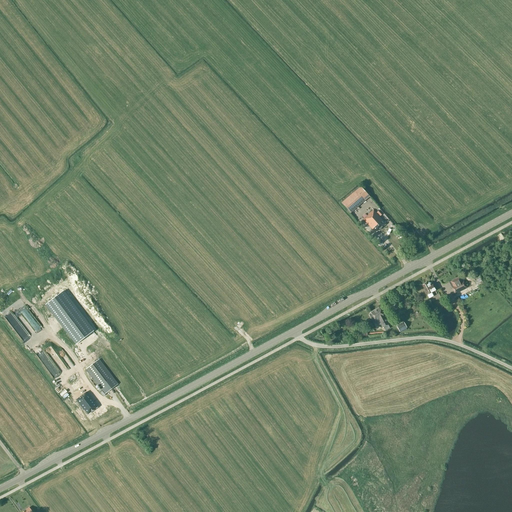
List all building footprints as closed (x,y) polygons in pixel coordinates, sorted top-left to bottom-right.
[(369,197),(361,186),(341,203),(350,213),(369,197)] [(386,224),(373,210),(362,220),(366,224),(367,223),(375,233),(378,230),(378,231),(386,224)] [(467,288),(461,276),(448,282),(454,294),(467,288)] [(478,276),(473,279),(476,285),(481,282),(478,276)] [(427,295),(435,291),(432,284),(428,286),(426,283),(422,285),(427,295)] [(94,330),(63,290),(46,303),(76,343),(94,330)] [(381,325),(383,327),(388,325),(379,308),(370,313),(371,313),(368,315),(373,323),(374,322),(377,327),(381,325)] [(406,328),(403,322),(396,326),(399,332),(406,328)] [(51,346),(45,349),(55,368),(60,366),(51,346)] [(83,357),(76,347),(71,350),(77,361),(83,357)] [(71,364),(76,362),(69,349),(64,351),(71,364)] [(105,394),(118,384),(99,359),(86,369),(105,394)] [(120,389),(115,392),(120,399),(125,395),(120,389)] [(86,391),(76,399),(84,410),(87,414),(97,407),(94,402),(86,391)]
